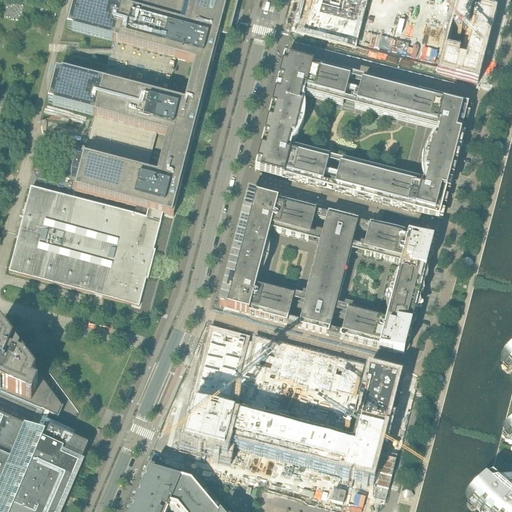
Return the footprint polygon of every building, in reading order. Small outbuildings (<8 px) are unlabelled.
[(148,210),(146,218),(139,217),(30,189),(22,222),(21,226),(18,236),(17,240),(10,268),(8,274),(31,279),(61,287),(94,296),(102,298),(132,305),(139,307),(146,279),(148,280),(155,251),(153,250),(163,214),(173,217),(182,183),(180,183),(190,142),(192,143),(201,109),(199,108),(210,68),(212,68),(220,37),(220,36),(228,38),(231,23),(232,23),(233,23),(234,23),(235,23),(235,22),(236,22),(236,21),(236,20),(236,19),(236,18),(235,18),(235,17),(234,17),(233,16),(234,17),(235,17),(235,16),(236,16),(237,16),(237,15),(237,14),(238,14),(238,13),(238,12),(237,11),(237,10),(236,10),(235,10),(237,0),(123,0),(124,1),(121,9),(86,0),(74,0),(67,30),(72,31),(72,32),(113,43),(102,83),(61,73),(61,74),(56,73),(48,104),(53,105),(53,106),(94,117),(90,132),(87,143),(85,151),(77,149),(70,176),(78,178),(74,191),(141,209),(148,210)] [(291,31),(291,32),(355,49),(441,71),(446,54),(450,38),(451,35),(453,24),(459,0),(299,0),(292,30),(291,31)] [(446,54),(441,71),(474,80),(491,16),(494,0),(459,0),(453,24),(451,35),(450,38),(446,54)] [(468,106),(362,78),(359,91),(347,88),(350,75),(284,58),(254,171),(321,188),(324,176),(336,179),(333,191),(438,219),(439,217),(444,218),(451,191),(446,190),(447,185),(452,187),(464,141),(459,139),(460,134),(465,136),(472,109),(467,107),(468,106)] [(254,285),(255,281),(260,275),(264,268),(267,260),(268,252),(268,243),(267,235),(268,231),(318,244),(319,243),(321,243),(322,239),(321,239),(327,217),(326,216),(327,215),(253,196),(248,195),(219,308),(224,309),(298,328),(298,327),(299,327),(305,305),(306,300),(304,300),(305,298),(254,285)] [(318,244),(305,298),(304,300),(306,300),(305,305),(299,327),(298,327),(298,328),(328,336),(329,334),(328,334),(334,312),(333,312),(334,308),(336,308),(337,307),(351,253),(351,251),(349,251),(350,246),(351,246),(357,224),(358,223),(327,215),(326,216),(327,217),(321,239),(322,239),(321,243),(319,243),(318,244)] [(329,334),(328,336),(403,355),(411,326),(425,270),(432,242),(358,223),(357,224),(351,246),(350,246),(349,251),(351,251),(351,253),(401,266),(400,269),(394,276),(390,283),(388,291),(386,299),(386,308),(388,316),(387,319),(337,307),(336,308),(334,308),(333,312),(334,312),(328,334),(329,334)] [(0,330),(0,393),(57,418),(62,407),(24,357),(24,356),(23,355),(22,359),(20,362),(17,360),(19,356),(17,354),(15,351),(14,353),(11,351),(12,347),(0,330)] [(212,333),(183,446),(224,457),(227,444),(278,457),(290,461),(370,481),(396,381),(212,333)] [(0,511),(59,511),(87,447),(46,429),(45,430),(46,430),(44,436),(25,428),(0,417),(0,511)] [(214,511),(190,484),(148,473),(130,511),(167,511),(169,508),(176,510),(178,511),(214,511)] [(484,482),(470,502),(479,511),(511,511),(511,484),(511,485),(505,485),(498,486),(498,484),(491,479),(490,480),(485,482),(484,482)]
